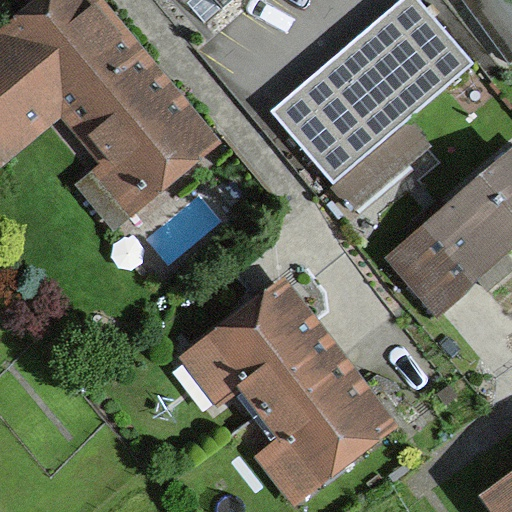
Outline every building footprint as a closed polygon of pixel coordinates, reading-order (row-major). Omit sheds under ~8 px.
[(202,145),(81,0),(50,0),(0,41),(0,153),(58,105),(136,199),(202,145)] [(208,0),(219,11),(230,0),(208,0)] [(511,0),(476,0),(511,49),(511,0)] [(468,67),(415,6),(276,125),(328,186),(401,124),(468,67)] [(420,147),(401,124),(328,186),(347,208),(420,147)] [(425,226),(413,236),(387,258),(435,316),(474,282),(472,280),(511,245),(511,152),(507,157),(506,156),(425,226)] [(293,319),(273,292),(203,345),(257,415),(330,359),(311,334),(311,330),(304,320),(293,319)] [(353,384),(349,384),(330,359),(257,415),(310,485),(379,431),(359,405),(360,394),(353,384)] [(511,511),(511,477),(490,493),(504,511),(511,511)]
